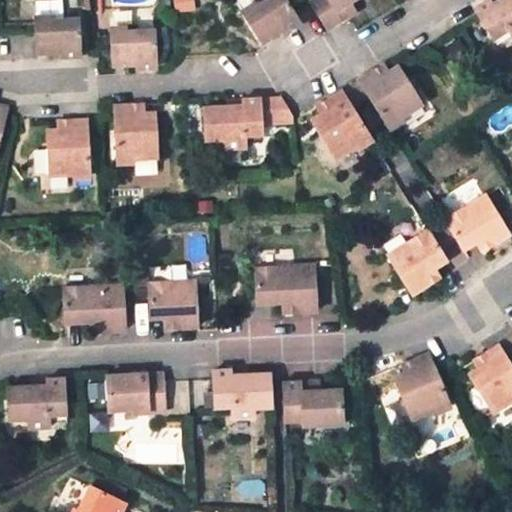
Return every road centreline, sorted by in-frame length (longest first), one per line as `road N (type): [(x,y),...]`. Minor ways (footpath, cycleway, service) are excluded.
road 1 (residential): [(0,365),(378,348),(463,325),(511,285)]
road 2 (residential): [(0,88),(263,75),(330,60),(444,0)]
